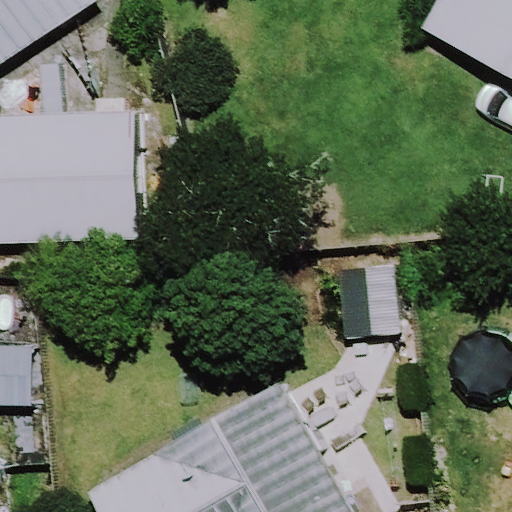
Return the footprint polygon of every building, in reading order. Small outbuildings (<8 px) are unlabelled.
[(0,0),(0,81),(119,7),(114,0),(0,0)] [(511,0),(452,0),(435,33),(511,74),(511,0)] [(0,246),(152,245),(151,104),(101,105),(101,122),(0,122),(0,246)] [(364,511),(302,396),(106,501),(111,511),(364,511)] [(0,511),(3,511),(22,471),(0,460),(0,511)]
